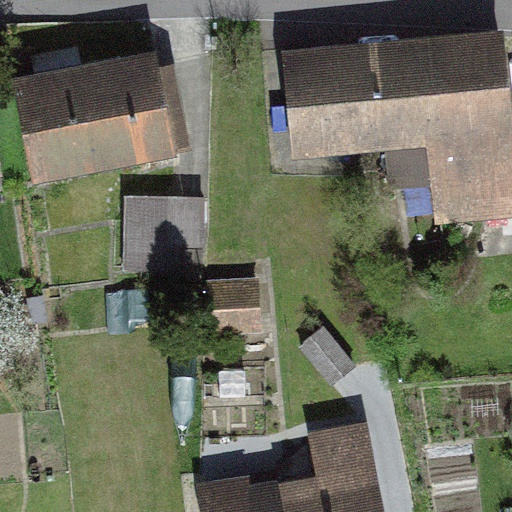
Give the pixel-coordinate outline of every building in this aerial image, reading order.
[(334,47),(279,53),(289,159),(293,158),(291,145),(384,137),(389,189),(428,185),(432,222),(511,214),(511,211),(497,50),(336,64),(334,47)] [(29,182),(170,155),(153,68),(118,75),(116,63),(10,83),(29,182)] [(196,251),(197,201),(120,199),(118,269),(166,270),(166,251),(196,251)] [(206,331),(254,328),(251,268),(204,269),(206,331)] [(328,386),(349,369),(318,329),(296,347),(328,386)] [(318,456),(324,490),(318,491),(292,496),(207,511),(369,511),(363,482),(371,480),(362,435),(315,444),(318,456)]
